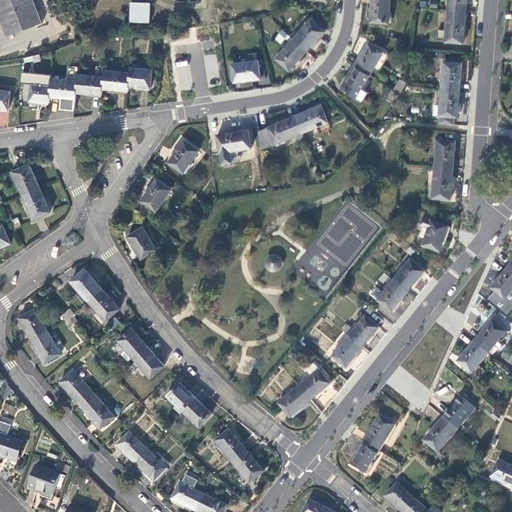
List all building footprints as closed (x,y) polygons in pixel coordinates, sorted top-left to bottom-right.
[(34,0),(0,0),(0,15),(8,36),(43,22),(34,0)] [(390,0),(372,0),(371,21),(389,23),(390,0)] [(449,0),(448,10),(466,11),(467,0),(449,0)] [(150,4),(130,3),(130,22),(150,23),(150,4)] [(464,43),(466,11),(448,10),(446,41),(464,43)] [(294,40),(307,52),(325,33),(311,20),(294,40)] [(281,45),(289,36),(282,30),(274,38),(281,45)] [(175,32),(166,33),(167,42),(176,40),(175,32)] [(290,71),(307,52),(294,40),(277,59),(290,71)] [(369,42),(355,65),(370,74),(384,51),(369,42)] [(39,55),(24,58),(25,63),(40,61),(39,55)] [(176,62),(180,90),(192,88),(188,60),(176,62)] [(258,60),(233,63),(235,82),(261,78),(258,60)] [(441,88),(459,89),(462,62),(444,61),(441,88)] [(370,74),(355,65),(341,87),(356,97),(357,96),(362,87),(370,74)] [(152,70),(131,68),(130,73),(128,85),(150,87),(152,70)] [(103,88),(128,91),(128,85),(130,73),(105,71),(104,78),(103,88)] [(76,93),(102,96),(103,88),(104,78),(78,75),(77,82),(76,93)] [(49,97),(75,99),(76,93),(77,82),(51,79),(50,85),(49,97)] [(394,89),(400,92),(405,84),(405,82),(401,79),(394,89)] [(29,101),(48,103),(49,97),(50,85),(32,83),(29,101)] [(362,87),(357,96),(362,99),(367,91),(362,87)] [(438,123),(454,124),(455,117),(457,117),(459,89),(441,88),(440,106),(439,115),(438,123)] [(0,108),(8,109),(9,91),(0,90),(0,108)] [(321,105),(297,114),(304,132),(317,126),(328,122),(321,105)] [(304,132),(297,114),(268,126),(275,143),(293,136),(304,132)] [(317,126),(304,132),(306,138),(320,132),(317,126)] [(249,130),(218,135),(220,152),(221,152),(223,163),(232,162),(230,150),(237,149),(251,147),(249,130)] [(304,132),(293,136),(296,142),(306,138),(304,132)] [(185,139),(169,162),(184,172),(199,149),(185,139)] [(435,166),(453,168),(455,141),(437,140),(435,166)] [(237,149),(230,150),(232,162),(239,160),(237,149)] [(24,195),(40,188),(29,164),(13,172),(24,195)] [(451,199),(453,168),(435,166),(433,197),(451,199)] [(172,189),(157,179),(142,200),(157,210),(172,189)] [(51,212),(40,188),(24,195),(34,219),(51,212)] [(419,225),(422,226),(428,228),(426,235),(423,244),(440,250),(449,226),(431,220),(422,217),(419,225)] [(3,226),(0,227),(0,248),(12,244),(3,226)] [(156,249),(142,227),(128,236),(141,258),(156,249)] [(271,254),(269,255),(267,257),(266,258),(266,260),(265,263),(265,265),(266,267),(267,268),(269,270),(271,271),(273,272),(275,272),(277,272),(279,270),(281,269),(282,268),(283,265),(283,263),(283,261),(282,259),(280,257),(279,255),(277,254),(274,254),(271,254)] [(394,280),(408,291),(424,270),(411,259),(394,280)] [(511,291),(511,271),(508,268),(491,289),(505,301),(511,291)] [(89,301),(102,289),(85,270),(72,282),(89,301)] [(392,311),(408,291),(394,280),(379,300),(392,311)] [(120,309),(102,289),(89,301),(107,321),(120,309)] [(19,318),(32,341),(48,332),(35,309),(19,318)] [(72,316),(74,314),(70,309),(66,313),(69,318),(72,316)] [(66,313),(64,312),(61,315),(65,321),(69,318),(66,313)] [(349,335),(363,347),(379,327),(365,315),(349,335)] [(77,323),(72,316),(69,318),(74,324),(74,325),(77,323)] [(69,318),(65,321),(64,322),(69,328),(74,324),(69,318)] [(493,321),(475,341),(489,353),(507,332),(493,321)] [(346,324),(342,330),(348,334),(352,329),(346,324)] [(132,357),(133,357),(147,346),(132,329),(118,340),(126,350),(121,354),(128,362),(132,357)] [(48,332),(32,341),(45,363),(61,354),(48,332)] [(346,366),(363,347),(349,335),(333,355),(346,366)] [(299,352),(304,345),(300,341),(295,348),(299,352)] [(489,353),(475,341),(458,362),(472,374),(489,353)] [(165,366),(147,346),(133,357),(151,378),(165,366)] [(261,373),(247,362),(239,372),(247,379),(253,383),(259,376),(261,373)] [(299,385),(311,399),(330,383),(318,369),(313,364),(306,369),(311,375),(299,385)] [(81,405),(94,394),(74,370),(61,382),(81,405)] [(183,412),(196,398),(179,382),(167,396),(177,406),(174,408),(180,414),(183,412)] [(291,416),(311,399),(299,385),(279,402),(291,416)] [(114,417),(94,394),(81,405),(101,429),(114,417)] [(462,397),(444,417),(459,429),(476,409),(462,397)] [(212,414),(196,398),(183,412),(200,427),(212,414)] [(380,415),(364,443),(380,451),(396,425),(380,415)] [(15,422),(0,417),(0,457),(17,464),(24,443),(9,439),(15,422)] [(459,429),(444,417),(425,441),(439,452),(459,429)] [(233,464),(247,452),(230,431),(215,443),(233,464)] [(118,447),(136,465),(149,452),(130,434),(118,447)] [(380,451),(364,443),(351,465),(367,474),(380,451)] [(149,452),(136,465),(155,483),(168,470),(149,452)] [(265,473),(247,452),(233,464),(243,477),(238,482),(244,490),(265,473)] [(511,466),(498,460),(491,478),(511,487),(511,466)] [(61,475),(37,466),(29,490),(38,493),(38,491),(53,496),(61,475)] [(386,497),(402,511),(407,511),(417,501),(398,483),(386,497)] [(196,511),(204,496),(180,485),(173,501),(196,511)] [(224,511),(227,507),(204,496),(196,511),(224,511)] [(333,511),(309,500),(303,511),(333,511)] [(429,511),(417,501),(407,511),(429,511)]
